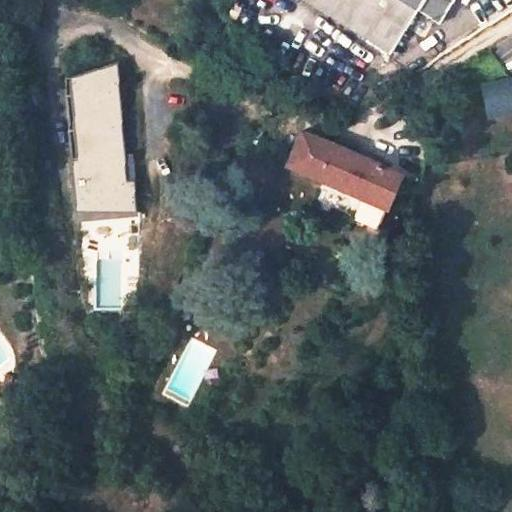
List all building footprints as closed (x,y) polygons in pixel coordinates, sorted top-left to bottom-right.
[(305,0),(393,55),(421,10),(427,0),(305,0)] [(427,0),(421,10),(444,23),(457,0),(427,0)] [(131,180),(121,62),(69,78),(85,277),(98,277),(98,239),(128,240),(128,213),(140,213),(138,179),(131,180)] [(511,82),(490,86),(495,116),(511,112),(511,82)] [(310,127),(317,130),(321,120),(314,118),(305,113),(300,123),(310,127)] [(388,213),(402,181),(304,139),(290,171),(365,203),(388,213)] [(430,188),(420,190),(419,196),(429,194),(430,188)] [(388,213),(365,203),(358,217),(381,227),(388,213)]
